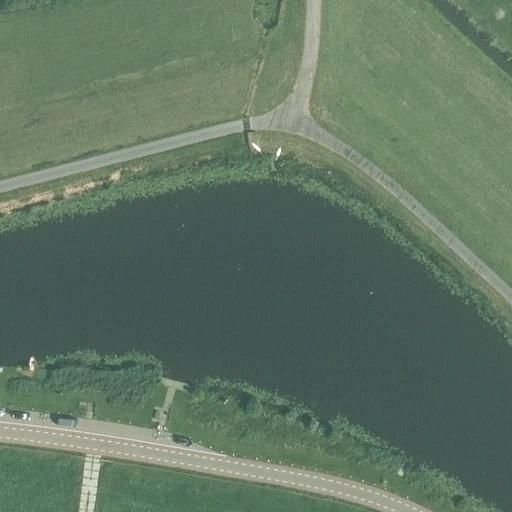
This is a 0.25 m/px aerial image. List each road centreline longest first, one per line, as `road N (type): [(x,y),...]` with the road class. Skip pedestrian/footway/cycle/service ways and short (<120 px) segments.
road 1 (unclassified): [(0,189),(243,124),(293,124),(372,172),(511,301)]
road 2 (tertiary): [(0,432),(317,481),(409,511)]
